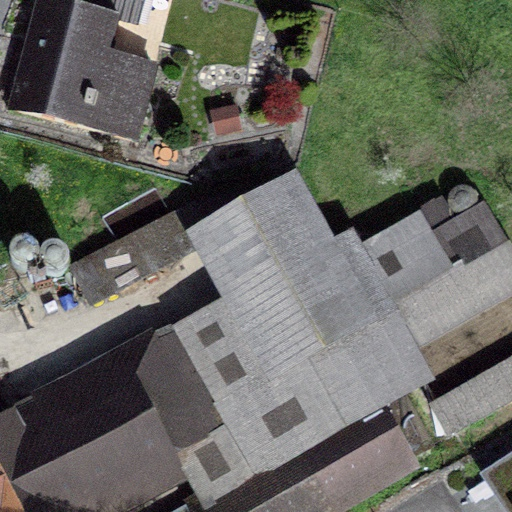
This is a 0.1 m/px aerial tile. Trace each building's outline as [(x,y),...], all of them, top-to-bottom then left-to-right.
[(125,29),(31,8),(6,120),(145,152),(163,75),(117,65),(125,29)] [(206,211),(79,269),(90,292),(207,238),(234,296),(212,306),(255,399),(397,333),(390,317),(354,238),(321,253),(285,175),(206,211)] [(27,274),(32,272),(35,268),(37,263),(38,258),(36,254),(33,249),(29,246),(24,245),(20,245),(15,247),(11,250),(9,254),(8,259),(8,264),(10,268),(13,272),(17,274),(22,275),(27,274)] [(66,270),(68,266),(68,261),(66,256),(63,253),(59,250),(54,250),(49,250),(45,253),(42,256),(40,261),(40,265),(41,269),(44,273),(47,275),(51,277),(55,277),(59,276),(63,274),(66,270)] [(188,327),(0,421),(0,511),(46,511),(71,500),(77,511),(95,511),(244,438),(188,327)] [(511,400),(511,362),(436,409),(452,436),(511,400)] [(373,401),(191,497),(199,511),(319,511),(407,465),(373,401)] [(511,507),(511,465),(492,479),(511,507)]
